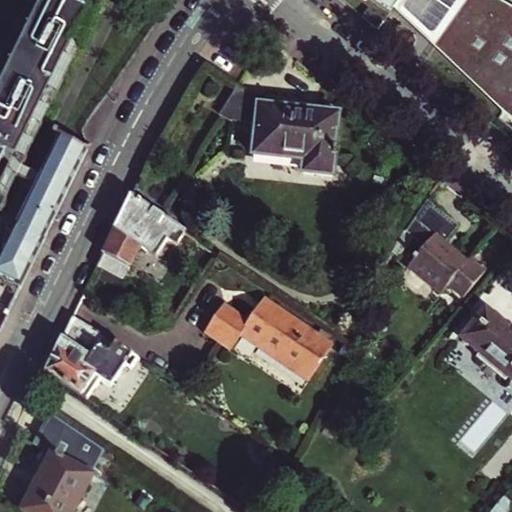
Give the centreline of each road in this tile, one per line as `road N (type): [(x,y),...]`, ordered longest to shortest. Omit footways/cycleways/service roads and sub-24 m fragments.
road 1 (secondary): [(223,0),(161,89),(0,417)]
road 2 (residential): [(283,0),(511,188)]
